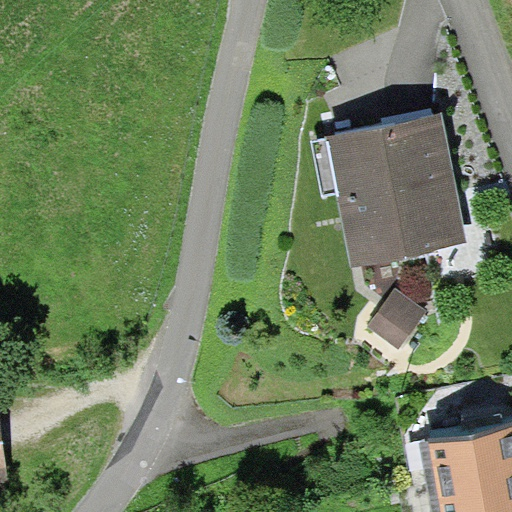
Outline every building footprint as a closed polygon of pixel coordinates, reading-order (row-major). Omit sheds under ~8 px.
[(443,113),(326,138),(340,192),(354,266),(470,243),(443,113)] [(340,192),(326,138),(310,142),(324,196),(340,192)] [(426,311),(396,289),(370,326),(400,347),(426,311)] [(0,485),(11,484),(0,401),(0,485)] [(511,426),(428,442),(435,478),(511,464),(511,426)] [(440,511),(435,478),(428,442),(419,444),(431,511),(440,511)] [(511,464),(435,478),(440,511),(454,511),(511,501),(511,464)] [(511,511),(511,501),(454,511),(511,511)]
